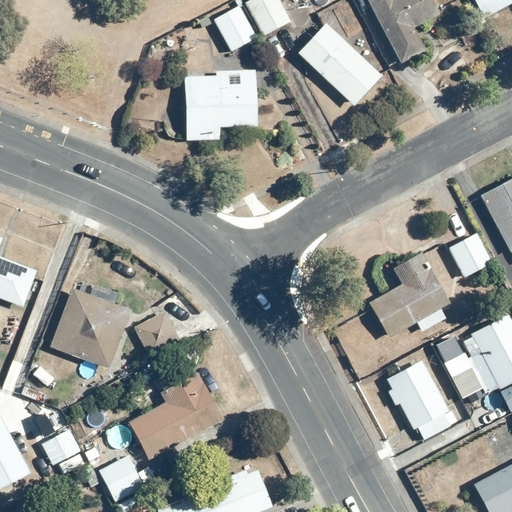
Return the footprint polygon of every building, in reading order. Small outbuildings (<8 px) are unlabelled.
[(279,0),(250,0),(247,2),(264,35),(291,22),(279,0)] [(364,0),(400,64),(425,51),(412,27),(437,14),(429,0),(364,0)] [(507,0),(474,0),(482,14),(507,0)] [(255,39),(239,6),(212,19),(229,52),(255,39)] [(380,76),(324,24),(296,54),(352,106),(380,76)] [(256,126),(254,72),(182,74),(185,141),(218,140),(218,128),(256,126)] [(511,178),(480,196),(509,253),(511,257),(511,178)] [(491,264),(476,233),(446,247),(461,278),(491,264)] [(0,237),(0,298),(21,306),(35,271),(0,257),(0,237)] [(447,304),(420,253),(372,278),(381,295),(369,302),(388,337),(416,322),(421,332),(443,320),(437,309),(447,304)] [(130,310),(71,288),(49,347),(108,369),(130,310)] [(497,390),(509,412),(511,410),(511,326),(506,315),(460,340),(469,357),(478,352),(497,390)] [(454,423),(419,360),(384,380),(419,443),(454,423)] [(222,418),(198,376),(125,418),(148,460),(222,418)] [(0,487),(29,473),(0,416),(0,487)] [(97,470),(113,501),(118,511),(138,502),(133,491),(142,487),(126,455),(97,470)] [(511,465),(473,485),(486,511),(506,511),(511,509),(511,465)] [(256,511),(271,506),(255,467),(155,508),(156,511),(256,511)]
